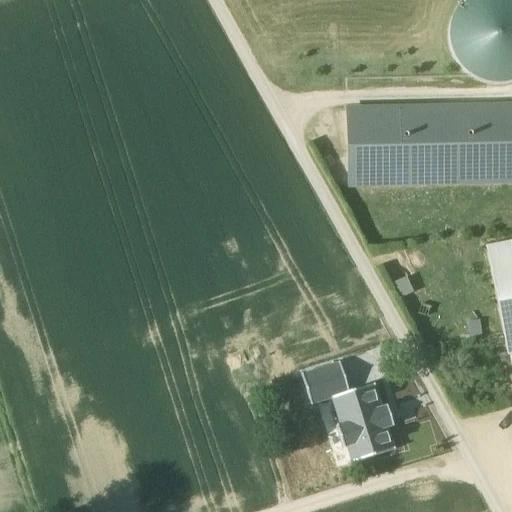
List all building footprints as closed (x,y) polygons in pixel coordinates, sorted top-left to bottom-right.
[(488,84),(497,85),(505,84),(511,81),(511,0),(465,0),(461,4),(456,11),(452,18),(449,26),(448,35),(449,44),(451,52),(454,60),(459,67),(465,73),(472,78),(480,82),(488,84)] [(511,108),(347,112),(348,185),(511,181),(511,108)] [(511,243),(507,245),(506,243),(506,245),(485,249),(485,247),(484,247),(506,355),(507,355),(507,353),(511,352),(511,356),(510,357),(511,369),(511,243)] [(405,279),(395,284),(401,298),(411,293),(405,279)] [(377,384),(331,399),(351,464),(393,451),(380,411),(385,409),(377,384)]
